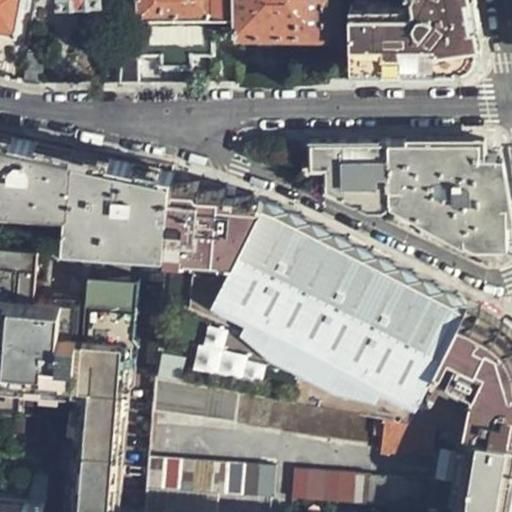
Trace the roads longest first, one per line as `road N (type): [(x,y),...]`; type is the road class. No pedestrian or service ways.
road 1 (residential): [(174,115),(217,157),(511,285)]
road 2 (residential): [(511,107),(174,115)]
road 3 (residential): [(174,115),(48,114),(0,104)]
